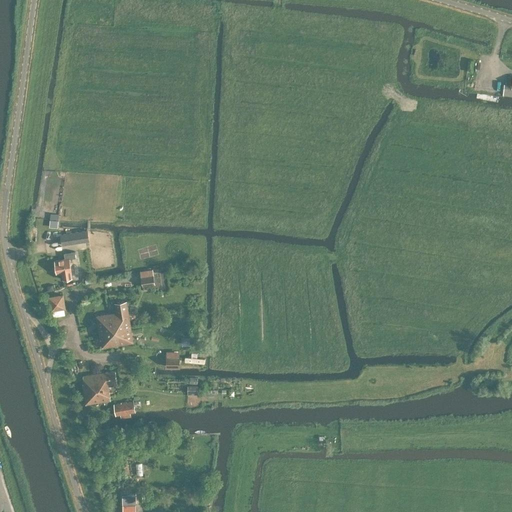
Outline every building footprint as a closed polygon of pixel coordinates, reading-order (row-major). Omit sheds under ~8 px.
[(509,88),(509,85),(503,85),(502,95),(511,96),(511,79),(511,88),(509,88)] [(60,214),(67,166),(43,162),(36,210),(60,214)] [(60,233),(62,244),(88,241),(86,229),(60,233)] [(56,272),(61,271),(62,278),(72,277),(71,270),(69,258),(75,257),(74,251),(64,252),(64,258),(54,260),(56,272)] [(139,270),(142,285),(155,283),(152,268),(139,270)] [(69,303),(68,288),(53,288),(54,304),(69,303)] [(100,339),(101,339),(102,346),(133,341),(126,300),(114,302),(116,312),(96,315),(100,339)] [(166,365),(179,365),(179,351),(166,351),(166,365)] [(78,382),(82,401),(107,397),(105,382),(113,381),(111,369),(96,371),(79,374),(80,381),(78,382)] [(120,414),(121,419),(131,417),(130,413),(135,412),(133,400),(114,404),(116,415),(120,414)] [(133,453),(135,469),(150,466),(148,451),(133,453)]
